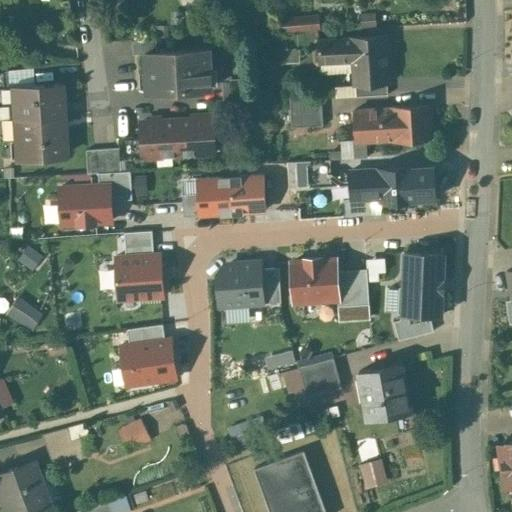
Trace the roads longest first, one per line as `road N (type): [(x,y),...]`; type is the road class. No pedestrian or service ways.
road 1 (residential): [(477,220),(214,242),(196,255),(202,424),(234,511)]
road 2 (residential): [(477,220),(468,388),(472,501)]
road 3 (residential): [(484,0),(477,220)]
road 4 (residential): [(84,0),(101,119)]
